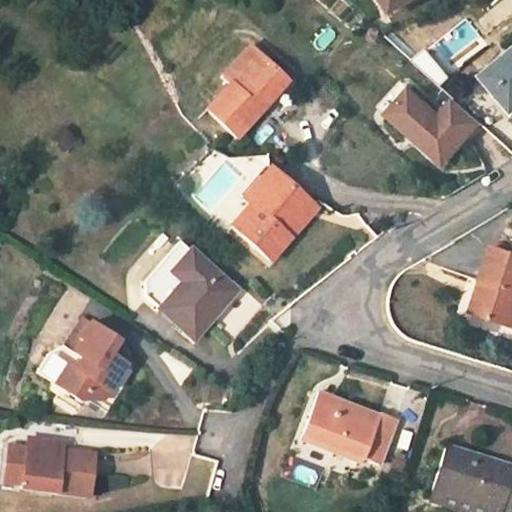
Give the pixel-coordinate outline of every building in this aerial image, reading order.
[(384,0),(391,12),(411,0),(384,0)] [(503,19),(511,11),(511,0),(502,0),(494,7),(503,19)] [(438,40),(445,52),(464,41),(457,29),(438,40)] [(283,79),(248,47),(220,77),(229,86),(206,109),(237,139),(261,113),(256,109),(283,79)] [(511,61),(496,75),(506,88),(498,95),(511,111),(511,61)] [(488,82),(498,95),(506,88),(496,75),(488,82)] [(411,89),(402,81),(378,107),(387,115),(411,89)] [(480,124),(454,100),(440,116),(411,89),(387,115),(440,163),(465,136),(467,137),(480,124)] [(64,155),(78,141),(64,126),(50,140),(64,155)] [(164,142),(176,153),(189,140),(178,129),(164,142)] [(269,261),(288,239),(283,234),(309,203),(270,168),(242,199),(249,206),(231,227),(269,261)] [(239,200),(222,217),(230,225),(246,207),(239,200)] [(283,234),(288,239),(315,209),(309,203),(283,234)] [(511,253),(493,248),(481,283),(488,285),(478,315),(511,326),(511,253)] [(235,292),(190,252),(171,273),(182,283),(158,310),(193,339),(235,292)] [(488,285),(481,283),(471,313),(478,315),(488,285)] [(82,319),(63,349),(60,347),(47,355),(35,374),(79,401),(82,397),(91,395),(101,401),(124,366),(109,357),(117,343),(82,319)] [(378,466),(395,420),(379,414),(377,418),(317,394),(299,441),(359,464),(361,459),(378,466)] [(60,443),(25,438),(24,446),(59,451),(60,443)] [(458,460),(460,450),(445,445),(427,502),(452,510),(450,511),(500,511),(501,510),(504,498),(511,500),(511,465),(473,454),(469,464),(458,460)] [(59,451),(24,446),(18,487),(87,497),(93,455),(59,451)] [(473,454),(460,450),(458,460),(469,464),(473,454)] [(505,511),(511,511),(511,500),(504,498),(501,510),(505,511)]
